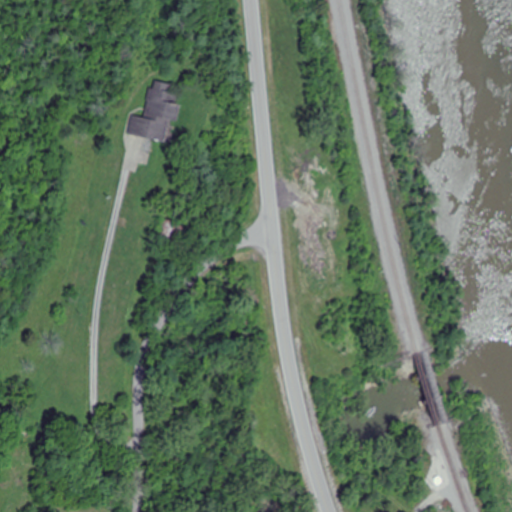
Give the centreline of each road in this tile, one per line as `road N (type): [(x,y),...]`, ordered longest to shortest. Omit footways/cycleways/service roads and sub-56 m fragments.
road 1 (secondary): [(327,511),(290,375),(249,0)]
road 2 (residential): [(138,511),(136,423),(147,344),(211,257),(271,233)]
